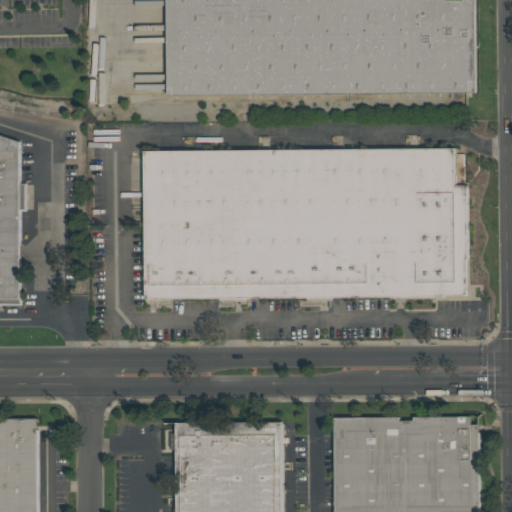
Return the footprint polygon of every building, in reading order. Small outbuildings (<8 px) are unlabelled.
[(475,0),(476,92),(169,95),(168,0),(475,0)] [(0,134),(20,141),(20,183),(28,183),(28,211),(21,211),(21,294),(23,294),(23,305),(0,305),(0,134)] [(145,151),(458,148),(458,173),(456,173),(456,185),(468,185),(469,259),(471,259),(471,298),(394,299),(394,297),(333,297),(333,300),(308,301),(308,298),(247,298),(247,300),(222,301),(222,298),(160,299),(160,302),(146,302),(146,298),(145,151)] [(335,511),(335,418),(346,418),(400,417),(400,421),(415,421),(415,417),(472,417),(472,425),(480,425),(480,511),(335,511)] [(0,511),(0,419),(39,419),(39,511),(0,511)] [(283,511),(175,511),(175,509),(178,509),(178,449),(172,449),(172,433),(178,433),(178,423),(283,422),(283,511)]
